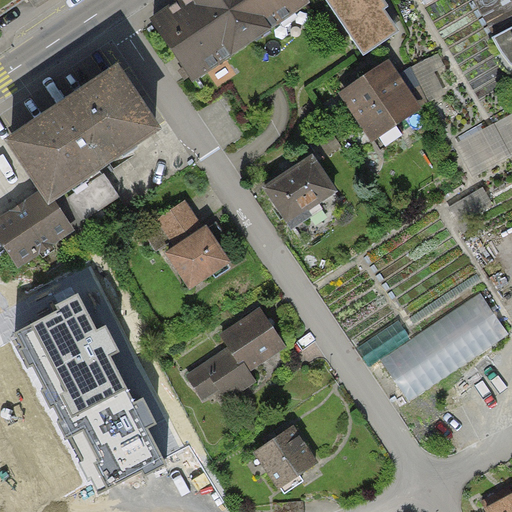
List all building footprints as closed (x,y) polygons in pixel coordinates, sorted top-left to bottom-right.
[(47,0),(22,0),(30,12),(47,0)] [(303,0),(184,0),(144,27),(186,90),(309,9),(303,0)] [(387,8),(380,0),(327,0),(366,55),(398,33),(383,11),(387,8)] [(422,0),(427,9),(442,0),(422,0)] [(511,0),(476,0),(475,1),(494,41),(489,44),(511,89),(511,88),(511,0)] [(386,66),(337,97),(367,144),(416,113),(386,66)] [(163,134),(119,68),(5,143),(49,209),(163,134)] [(473,167),(511,148),(511,117),(511,116),(460,139),(473,167)] [(307,157),(257,190),(284,231),(334,199),(307,157)] [(185,295),(228,267),(189,206),(146,234),(185,295)] [(32,207),(0,228),(0,248),(14,269),(56,242),(32,207)] [(511,337),(485,296),(372,368),(400,412),(511,340),(511,337)] [(287,354),(261,313),(224,336),(238,359),(214,374),(231,400),(254,386),(248,378),(287,354)] [(398,320),(363,344),(376,363),(410,339),(398,320)] [(106,422),(68,363),(36,383),(74,443),(106,422)] [(314,459),(293,430),(254,457),(275,486),(314,459)] [(511,511),(511,486),(481,502),(486,511),(511,511)] [(304,503),(275,505),(275,511),(304,511),(305,509),(304,503)]
